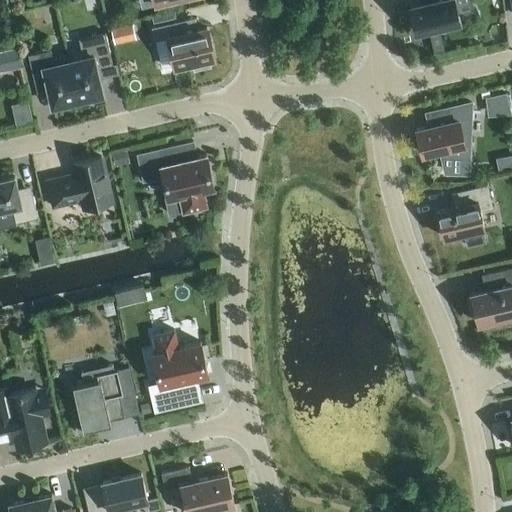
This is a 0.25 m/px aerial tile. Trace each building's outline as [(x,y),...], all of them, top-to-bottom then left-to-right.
[(410,7),(416,33),(439,27),(445,26),(446,29),(460,26),(454,0),(435,0),(436,1),(410,7)] [(175,18),(173,12),(152,17),(154,23),(175,18)] [(137,21),(115,24),(117,40),(139,38),(137,21)] [(151,27),(154,41),(168,37),(175,66),(193,62),(195,70),(210,66),(208,58),(214,57),(207,27),(179,33),(177,21),(151,27)] [(439,27),(428,30),(434,52),(444,50),(439,27)] [(83,57),(69,61),(68,61),(77,100),(81,99),(86,102),(96,99),(99,95),(103,94),(98,72),(100,68),(112,65),(105,33),(78,39),(83,57)] [(0,72),(22,67),(18,48),(0,52),(0,72)] [(68,61),(69,61),(68,55),(53,58),(50,49),(28,55),(34,82),(46,79),(52,106),(56,105),(61,108),(70,105),(74,101),(77,100),(68,61)] [(511,107),(510,94),(488,99),(491,112),(511,107)] [(15,100),(18,119),(34,116),(31,98),(15,100)] [(443,158),(469,159),(471,102),(447,108),(447,122),(416,129),(422,154),(441,150),(443,158)] [(202,189),(214,186),(206,154),(197,156),(193,141),(137,154),(143,180),(163,176),(168,197),(180,194),(183,210),(206,205),(202,189)] [(129,163),(126,151),(112,154),(114,166),(129,163)] [(82,199),(84,207),(112,201),(101,157),(74,163),(76,174),(48,180),(54,206),(82,199)] [(0,209),(11,207),(14,223),(38,218),(32,192),(18,195),(14,178),(15,178),(14,176),(13,177),(0,180),(0,209)] [(437,211),(443,237),(484,227),(480,211),(492,208),(487,185),(459,191),(462,205),(437,211)] [(54,257),(52,243),(51,235),(40,236),(42,258),(54,257)] [(470,301),(473,316),(477,316),(478,323),(492,320),(493,324),(508,321),(507,316),(511,315),(511,267),(486,273),(490,289),(471,293),(473,301),(470,301)] [(149,386),(155,411),(202,400),(196,376),(208,374),(200,342),(178,347),(174,329),(153,334),(157,351),(153,352),(160,383),(149,386)] [(71,407),(77,433),(96,429),(96,427),(111,423),(110,420),(124,417),(119,394),(123,393),(117,369),(114,370),(112,364),(95,368),(98,379),(73,385),(78,406),(71,407)] [(0,439),(15,436),(18,447),(46,440),(40,414),(49,412),(44,389),(35,391),(34,388),(8,394),(7,388),(0,389),(0,439)] [(149,402),(140,404),(142,414),(151,412),(149,402)] [(227,473),(192,481),(188,466),(161,472),(165,489),(181,485),(186,511),(199,511),(234,504),(227,473)] [(85,495),(88,511),(119,511),(118,506),(147,499),(141,473),(102,482),(104,491),(85,495)] [(10,503),(11,506),(7,507),(7,511),(71,511),(71,508),(55,511),(51,494),(10,503)] [(152,511),(160,510),(158,499),(147,502),(148,511),(152,511)]
